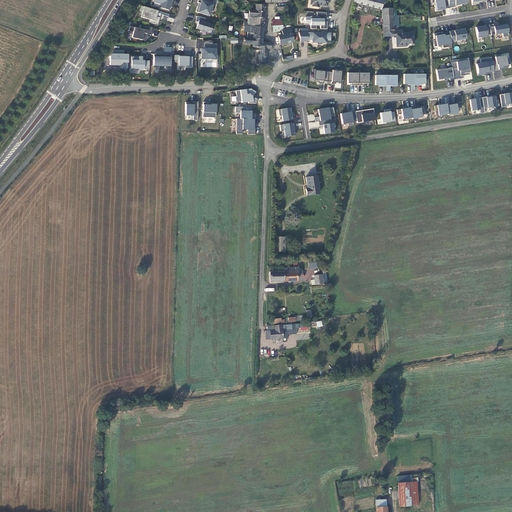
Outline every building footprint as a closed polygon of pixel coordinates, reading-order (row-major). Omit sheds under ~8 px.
[(172,3),(172,0),(152,0),(152,2),(160,4),(159,8),(169,10),(171,2),(172,3)] [(212,4),(213,0),(197,0),(197,2),(198,3),(200,3),(199,7),(197,6),(196,12),(209,16),(213,4),(212,4)] [(380,9),(382,0),(353,0),(353,2),(380,9)] [(447,0),(434,0),(435,4),(434,4),(435,11),(443,10),(443,9),(449,8),(447,0)] [(157,25),(160,14),(168,17),(169,14),(142,6),(140,11),(142,11),(140,17),(149,19),(148,22),(157,25)] [(393,26),(392,16),(392,8),(382,9),(383,26),(393,26)] [(264,18),(264,12),(255,11),(249,10),(248,16),(255,17),(264,18)] [(326,19),(326,13),(316,12),(316,16),(310,16),(310,17),(305,17),(305,23),(310,23),(310,29),(316,29),(316,25),(320,25),(320,29),(326,29),(327,22),(323,22),(323,19),(326,19)] [(210,32),(212,25),(204,22),(205,19),(197,16),(195,21),(198,22),(196,28),(210,33),(210,32)] [(263,27),(264,18),(255,17),(248,17),(247,22),(244,21),(243,25),(254,26),(263,27)] [(508,36),(506,24),(493,26),(493,24),(489,25),(489,27),(490,35),(502,33),(503,37),(508,36)] [(152,28),(140,25),(139,29),(129,26),(128,31),(133,32),(131,38),(142,40),(142,39),(145,42),(148,37),(147,36),(146,36),(147,34),(148,34),(150,35),(152,28)] [(262,39),(263,27),(254,26),(243,25),(243,30),(243,31),(247,31),(247,32),(247,38),(250,38),(253,38),(262,39)] [(402,33),(402,30),(397,31),(393,31),(393,26),(383,26),(383,36),(383,37),(396,36),(397,46),(407,46),(408,44),(413,43),(412,33),(402,33)] [(490,35),(489,27),(485,28),(485,26),(475,27),(477,38),(487,36),(487,35),(490,35)] [(293,42),(291,28),(281,30),(282,35),(278,36),(279,45),(293,42)] [(330,40),(330,33),(299,32),(300,41),(307,41),(308,39),(312,39),(312,43),(317,43),(317,44),(322,44),(322,43),(326,43),(326,40),(330,40)] [(451,47),(449,32),(441,34),(440,33),(433,34),(434,40),(433,40),(434,47),(442,45),(443,48),(451,47)] [(265,64),(266,51),(266,49),(268,49),(270,49),(271,43),(262,42),(262,39),(253,38),(250,38),(247,38),(243,38),(243,44),(252,44),(252,47),(259,48),(261,48),(261,50),(261,55),(260,56),(257,56),(256,63),(265,64)] [(217,45),(203,44),(202,58),(217,58),(217,45)] [(124,51),(114,51),(111,55),(111,66),(121,66),(121,68),(128,69),(128,63),(129,64),(129,55),(124,55),(124,51)] [(511,64),(510,59),(506,60),(505,55),(500,56),(500,54),(494,55),(495,61),(492,62),(493,71),(493,72),(498,72),(498,70),(503,69),(502,68),(507,67),(507,65),(511,64)] [(164,55),(154,55),(153,66),(171,67),(172,55),(164,55)] [(184,56),(174,55),(174,60),(178,60),(178,66),(186,66),(186,67),(192,67),(192,57),(184,57),(184,56)] [(142,60),(142,57),(132,57),(131,69),(149,69),(150,61),(142,60)] [(492,62),(491,57),(480,59),(481,63),(476,64),(478,75),(485,74),(485,73),(493,71),(492,62)] [(469,75),(467,59),(459,60),(459,62),(451,63),(452,68),(454,80),(463,78),(463,76),(469,75)] [(454,80),(452,68),(436,70),(438,80),(449,78),(449,80),(454,80)] [(327,81),(328,72),(320,71),(320,69),(313,69),(313,74),(314,74),(313,80),(318,81),(318,82),(318,83),(323,84),(323,81),(327,81)] [(332,72),(328,72),(327,81),(331,82),(331,83),(335,84),(335,83),(340,83),(341,71),(332,70),(332,72)] [(358,85),(358,73),(347,73),(347,83),(352,83),(352,85),(358,85)] [(368,84),(368,73),(358,73),(358,85),(364,85),(364,84),(368,84)] [(408,84),(414,84),(414,74),(403,74),(403,84),(408,84)] [(425,84),(425,74),(414,74),(414,84),(414,86),(418,86),(418,84),(421,84),(425,84)] [(396,85),(396,75),(386,75),(386,85),(396,85)] [(253,96),(255,92),(250,89),(235,91),(236,96),(235,96),(235,102),(241,102),(241,103),(248,102),(248,103),(256,104),(256,98),(252,98),(252,96),(253,96)] [(511,92),(499,95),(501,108),(507,107),(506,105),(511,103),(511,92)] [(495,101),(494,96),(482,97),(484,108),(498,106),(498,100),(495,101)] [(448,105),(446,105),(448,114),(448,115),(458,113),(457,108),(461,107),(460,101),(448,103),(448,105)] [(194,104),(186,104),(186,116),(194,116),(194,104)] [(446,105),(446,104),(434,106),(436,116),(448,114),(446,105)] [(216,105),(203,105),(203,116),(216,117),(216,105)] [(412,109),(410,109),(412,118),(412,119),(422,117),(421,112),(425,111),(424,106),(412,107),(412,109)] [(334,114),(333,107),(318,110),(319,117),(314,117),(315,122),(318,121),(330,119),(329,115),(334,114)] [(294,120),(293,112),(291,112),(290,108),(278,109),(279,116),(281,115),(282,122),(294,120)] [(410,109),(410,108),(396,110),(397,114),(401,114),(402,121),(408,120),(408,119),(412,118),(410,109)] [(375,120),(373,109),(355,112),(356,121),(357,123),(375,120)] [(385,112),(379,112),(380,119),(377,119),(378,124),(396,121),(394,111),(390,112),(390,109),(384,110),(385,112)] [(355,112),(355,111),(340,114),(342,124),(347,124),(348,126),(353,125),(352,122),(356,121),(355,112)] [(253,124),(253,119),(236,119),(236,134),(242,134),(242,130),(247,130),(247,134),(255,134),(255,126),(252,126),(252,124),(253,124)] [(335,124),(335,119),(330,119),(318,121),(319,125),(323,125),(324,134),(334,132),(334,128),(333,128),(332,124),(335,124)] [(296,131),(294,123),(279,125),(280,131),(283,131),(284,137),(295,135),(294,131),(296,131)] [(319,194),(316,176),(305,177),(307,189),(305,189),(306,195),(319,194)] [(284,252),(285,237),(276,237),(275,252),(284,252)] [(297,281),(297,275),(297,272),(298,268),(298,267),(283,268),(283,272),(283,282),(297,281)] [(283,282),(283,272),(269,272),(269,282),(283,282)] [(324,284),(323,274),(313,275),(314,280),(310,280),(311,285),(324,284)] [(287,338),(286,330),(292,330),(291,324),(281,324),(281,325),(274,326),(275,330),(267,331),(266,331),(265,331),(265,339),(287,338)] [(408,474),(395,476),(395,482),(409,480),(408,474)] [(409,480),(395,482),(397,506),(409,505),(416,504),(414,480),(409,480)] [(385,507),(384,500),(374,501),(375,508),(385,507)]
